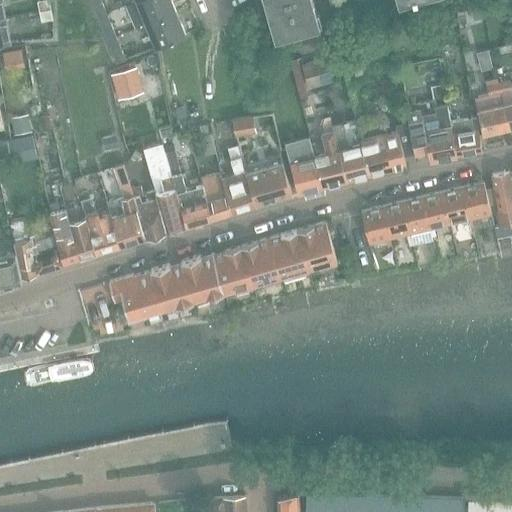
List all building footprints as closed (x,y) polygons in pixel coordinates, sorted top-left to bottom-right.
[(90,0),(97,15),(107,11),(102,0),(90,0)] [(136,0),(146,22),(176,9),(172,0),(136,0)] [(265,0),(275,35),(319,22),(312,0),(265,0)] [(53,15),(51,5),(38,7),(40,17),(53,15)] [(176,9),(146,22),(155,45),(186,32),(176,9)] [(106,38),(116,34),(107,11),(97,15),(106,38)] [(4,15),(0,15),(0,42),(9,40),(4,15)] [(116,34),(106,38),(116,62),(126,58),(116,34)] [(348,46),(351,57),(381,48),(378,38),(348,46)] [(316,59),(322,83),(334,80),(327,56),(316,59)] [(310,87),(322,83),(316,59),(303,63),(310,87)] [(497,81),(507,126),(511,125),(511,92),(509,78),(497,81)] [(483,133),(507,126),(497,81),(486,84),(491,107),(477,110),(483,133)] [(447,101),(435,104),(438,127),(425,130),(422,108),(408,110),(411,139),(426,136),(430,159),(456,155),(450,121),(447,101)] [(272,123),(258,122),(258,110),(239,109),(237,149),(270,151),(272,123)] [(11,116),(15,134),(32,130),(28,113),(11,116)] [(450,121),(456,155),(481,150),(475,117),(450,121)] [(369,173),(360,138),(359,138),(354,118),(331,124),(346,179),(369,173)] [(346,179),(331,124),(330,119),(326,120),(327,124),(321,125),(322,130),(320,131),(325,151),(314,154),(322,186),(346,179)] [(211,132),(209,132),(207,123),(192,127),(193,136),(201,134),(206,154),(216,152),(211,132)] [(282,129),(288,149),(296,147),(291,126),(282,129)] [(211,218),(202,185),(184,189),(183,187),(185,186),(181,172),(170,128),(162,130),(164,135),(161,136),(170,170),(169,170),(185,225),(211,218)] [(360,138),(369,173),(405,164),(395,129),(360,138)] [(7,140),(10,153),(36,148),(33,134),(7,140)] [(38,142),(46,174),(60,171),(51,139),(38,142)] [(322,186),(314,154),(313,149),(311,141),(303,143),(305,150),(307,150),(309,155),(296,159),(295,153),(289,155),(290,160),(289,160),(297,192),(322,186)] [(221,176),(231,212),(254,205),(245,175),(239,154),(230,156),(235,171),(221,176)] [(246,172),(256,204),(292,194),(282,161),(246,172)] [(511,221),(511,186),(508,169),(491,173),(499,208),(496,209),(500,225),(511,221)] [(166,231),(185,225),(169,170),(160,172),(164,188),(154,190),(166,231)] [(231,212),(221,176),(220,172),(200,177),(202,185),(211,218),(231,212)] [(462,185),(470,217),(491,212),(483,180),(462,185)] [(73,233),(69,222),(59,181),(51,183),(56,200),(48,202),(51,211),(49,211),(55,236),(62,264),(80,259),(72,233),(73,233)] [(166,231),(154,190),(144,193),(141,184),(131,187),(130,184),(129,185),(132,191),(145,238),(166,231)] [(450,222),(470,217),(462,185),(442,190),(450,222)] [(430,227),(450,222),(442,190),(422,195),(430,227)] [(125,212),(113,216),(122,246),(145,238),(132,191),(119,196),(125,212)] [(409,232),(430,227),(422,195),(402,199),(409,232)] [(120,246),(111,216),(110,210),(100,214),(98,209),(96,210),(92,196),(81,199),(86,217),(97,253),(120,246)] [(389,237),(409,232),(402,199),(381,204),(389,237)] [(368,241),(389,237),(381,204),(361,209),(368,241)] [(80,259),(97,253),(86,217),(69,222),(73,233),(72,233),(80,259)] [(35,272),(32,254),(28,238),(25,218),(10,221),(14,241),(11,241),(13,251),(19,276),(35,272)] [(306,261),(317,258),(318,265),(336,260),(325,220),(296,228),(306,261)] [(308,267),(306,261),(296,228),(268,236),(278,269),(289,266),(290,273),(308,267)] [(44,250),(32,254),(35,272),(62,264),(55,236),(40,240),(44,250)] [(280,275),(278,269),(268,236),(240,244),(250,277),(260,274),(262,280),(280,275)] [(252,283),(250,277),(240,244),(213,252),(213,251),(212,251),(221,285),(222,285),(232,282),(234,288),(252,283)] [(19,276),(13,251),(0,253),(0,282),(20,278),(19,276)] [(223,290),(222,285),(221,285),(212,251),(200,255),(199,253),(181,259),(192,299),(193,299),(191,293),(205,289),(206,295),(223,290)] [(176,303),(192,299),(181,259),(145,269),(154,304),(174,298),(176,303)] [(144,306),(154,304),(145,269),(108,279),(113,299),(122,297),(125,306),(124,307),(127,318),(142,313),(146,312),(144,306)] [(277,497),(278,511),(299,511),(299,492),(277,497)] [(463,511),(464,497),(305,492),(304,511),(463,511)] [(225,496),(225,511),(244,511),(243,495),(225,496)] [(225,511),(225,496),(207,498),(206,498),(206,511),(225,511)] [(511,511),(511,497),(468,497),(467,511),(511,511)] [(152,511),(152,502),(73,509),(45,511),(152,511)]
